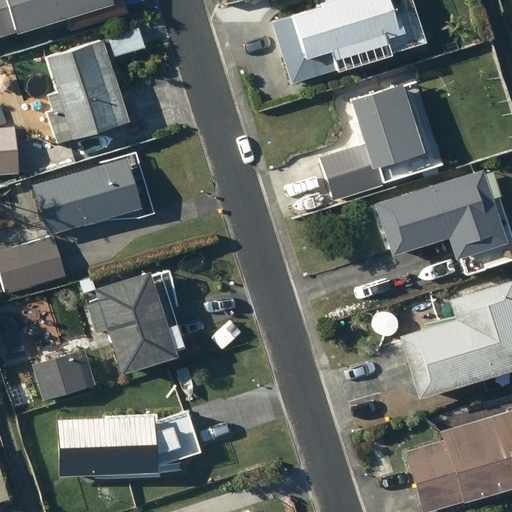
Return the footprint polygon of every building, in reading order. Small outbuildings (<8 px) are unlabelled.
[(0,0),(0,35),(11,32),(11,34),(111,3),(110,0),(0,0)] [(312,0),(274,0),(266,3),(282,51),(325,36),(312,0)] [(367,48),(352,0),(317,0),(335,58),(367,48)] [(135,26),(109,35),(115,56),(142,47),(135,26)] [(56,92),(41,97),(50,125),(41,128),(46,146),(127,120),(101,39),(44,57),(56,92)] [(398,79),(346,97),(370,167),(422,149),(398,79)] [(13,126),(0,126),(0,173),(16,173),(13,126)] [(511,150),(501,154),(503,161),(511,158),(511,150)] [(427,158),(430,165),(436,162),(433,155),(427,158)] [(125,157),(30,186),(46,234),(140,205),(125,157)] [(479,168),(375,202),(392,254),(446,237),(453,259),(505,242),(490,196),(499,193),(491,169),(480,172),(479,168)] [(0,279),(4,293),(65,274),(53,235),(10,248),(8,240),(0,242),(0,279)] [(146,269),(78,292),(92,332),(103,329),(118,374),(175,355),(146,269)] [(453,317),(397,334),(416,396),(511,367),(511,279),(511,277),(447,297),(453,317)] [(11,334),(0,336),(0,345),(1,351),(14,348),(11,334)] [(84,348),(31,363),(41,400),(94,385),(84,348)] [(511,408),(438,430),(440,439),(402,450),(420,511),(422,511),(511,485),(511,408)] [(154,471),(154,454),(177,445),(169,425),(153,431),(152,414),(53,418),(55,475),(154,471)]
